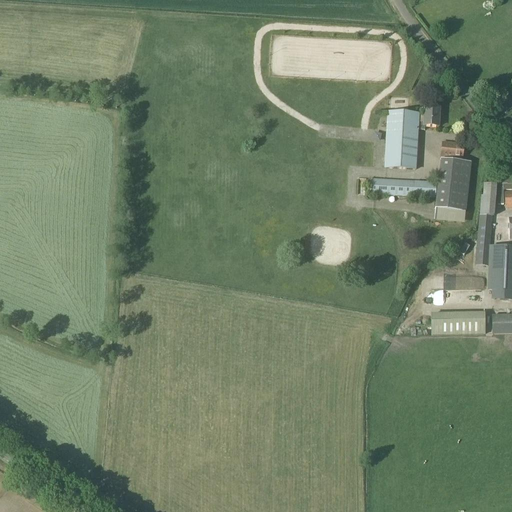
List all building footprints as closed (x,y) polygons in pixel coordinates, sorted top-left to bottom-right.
[(416,171),(419,122),(424,123),(424,126),(438,127),(439,108),(425,107),(424,115),(419,115),(419,114),(387,112),(384,169),(416,171)] [(443,143),(441,158),(462,160),(463,145),(443,143)] [(440,160),(436,209),(466,212),(471,163),(440,160)] [(354,194),(363,194),(364,178),(354,178),(354,194)] [(369,195),(435,199),(436,183),(370,179),(369,195)] [(494,216),(496,185),(483,184),(482,196),(481,196),(479,216),(479,215),(475,265),(488,266),(492,216),(494,216)] [(511,247),(491,247),(489,291),(493,291),(493,300),(511,300),(511,247)] [(435,287),(440,286),(439,274),(431,275),(432,280),(435,280),(435,287)] [(492,336),(511,335),(511,315),(492,315),(492,336)] [(425,338),(479,338),(479,317),(425,316),(425,338)]
